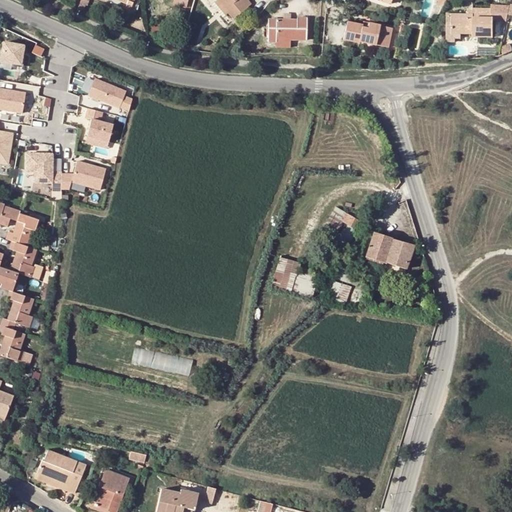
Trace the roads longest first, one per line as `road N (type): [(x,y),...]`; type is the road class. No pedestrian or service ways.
road 1 (residential): [(0,6),(149,70),(202,83),(369,86)]
road 2 (residential): [(400,511),(450,318),(402,141)]
road 3 (residential): [(393,86),(447,83),(511,58)]
